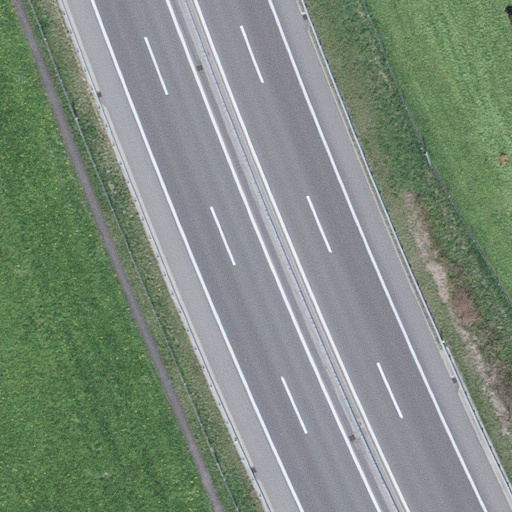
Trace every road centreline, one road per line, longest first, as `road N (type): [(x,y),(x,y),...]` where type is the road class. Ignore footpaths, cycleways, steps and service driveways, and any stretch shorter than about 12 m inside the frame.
road 1 (motorway): [(445,511),(231,0)]
road 2 (motorway): [(129,0),(342,511)]
